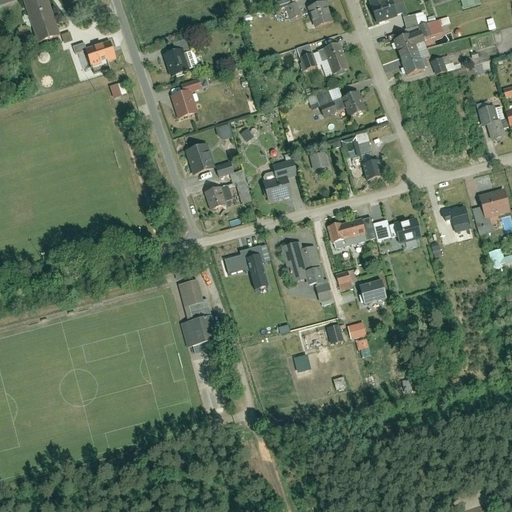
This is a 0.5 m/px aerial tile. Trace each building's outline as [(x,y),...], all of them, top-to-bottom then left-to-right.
[(0,0),(0,8),(24,1),(40,48),(62,40),(48,0),(0,0)] [(285,0),(277,3),(279,10),(285,8),(289,20),(302,15),(296,0),(285,0)] [(384,0),(370,0),(380,24),(400,16),(398,8),(388,11),(384,0)] [(461,0),(464,9),(481,4),(480,0),(461,0)] [(331,24),(324,3),(305,10),(313,31),(331,24)] [(403,59),(421,52),(419,47),(428,42),(424,32),(397,41),(403,59)] [(119,60),(114,44),(88,51),(96,78),(109,76),(105,64),(119,60)] [(348,71),(339,45),(321,51),(330,77),(348,71)] [(179,52),(161,58),(169,81),(187,74),(179,52)] [(421,52),(403,59),(410,77),(428,70),(421,52)] [(435,61),(441,75),(455,69),(449,55),(435,61)] [(182,95),(170,99),(177,122),(198,115),(191,95),(200,92),(197,81),(179,87),(182,95)] [(110,87),(114,99),(127,94),(123,82),(110,87)] [(511,87),(503,90),(505,99),(511,97),(511,87)] [(364,113),(357,94),(332,103),(328,92),(314,98),(323,120),(344,111),(347,120),(364,113)] [(494,142),(509,137),(503,119),(500,120),(498,106),(480,111),(485,127),(489,127),(494,142)] [(221,139),(232,137),(230,125),(219,127),(221,139)] [(389,127),(375,133),(377,138),(391,132),(389,127)] [(242,133),(246,142),(253,139),(249,130),(242,133)] [(214,168),(206,145),(185,152),(193,178),(215,171),(218,179),(233,174),(230,163),(214,168)] [(316,170),(331,166),(326,150),(311,154),(316,170)] [(274,181),(262,184),(268,204),(291,198),(287,181),(297,178),(292,162),(270,168),(274,181)] [(384,180),(379,162),(361,168),(365,185),(384,180)] [(227,187),(204,195),(211,213),(226,207),(225,203),(232,200),(227,187)] [(511,205),(508,189),(482,196),(487,218),(511,212),(511,205)] [(457,228),(473,223),(469,210),(447,215),(448,222),(454,221),(457,228)] [(370,218),(328,229),(333,250),(375,239),(370,218)] [(425,239),(419,220),(394,226),(398,245),(425,239)] [(382,240),(382,253),(397,253),(397,247),(391,247),(391,240),(382,240)] [(300,243),(280,248),(287,273),(290,272),(294,285),(306,282),(308,288),(325,283),(315,247),(303,251),(300,243)] [(252,271),(258,288),(273,284),(263,255),(231,264),(235,276),(252,271)] [(511,255),(500,259),(504,272),(511,269),(511,255)] [(357,282),(354,271),(336,276),(341,292),(352,289),(351,283),(357,282)] [(194,321),(183,324),(189,347),(219,339),(208,299),(202,301),(197,281),(180,286),(186,308),(190,307),(194,321)] [(364,306),(387,301),(382,282),(360,287),(364,306)] [(363,323),(347,327),(351,340),(367,336),(363,323)] [(326,328),(331,345),(344,341),(340,325),(326,328)] [(367,339),(357,342),(360,351),(370,349),(367,339)] [(334,380),(336,391),(345,389),(344,378),(334,380)]
